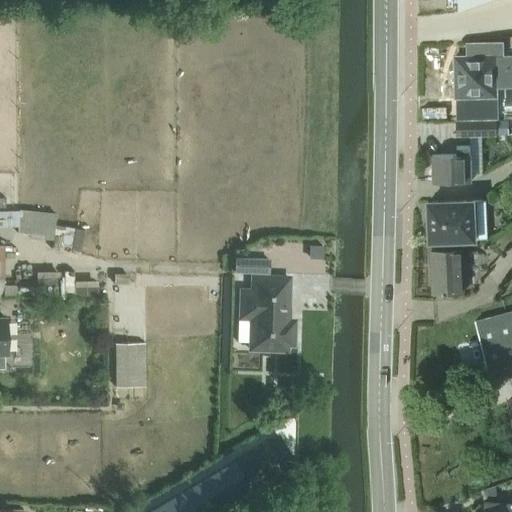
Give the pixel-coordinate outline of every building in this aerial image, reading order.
[(480,0),(455,0),(455,9),(480,0)] [(466,56),(454,56),(454,71),(456,71),(456,81),(455,81),(455,96),(495,95),(495,85),(511,83),(511,55),(502,55),(501,41),(466,42),(466,56)] [(454,133),(494,132),(493,118),(453,119),(454,133)] [(506,118),(493,118),(494,132),(506,132),(506,118)] [(430,153),(431,179),(455,179),(455,178),(468,178),(468,144),(454,144),(454,152),(430,153)] [(473,237),(470,198),(426,200),(427,239),(447,238),(473,237)] [(57,213),(20,209),(18,233),(54,240),(57,213)] [(460,248),(428,249),(429,291),(440,290),(441,292),(444,292),(443,290),(461,290),(460,248)] [(235,264),(235,272),(267,273),(268,259),(246,258),(235,258),(235,264)] [(249,321),(249,351),(287,353),(287,344),(294,338),(294,328),(288,321),(288,311),(284,311),(285,298),(289,298),(289,278),(250,277),(250,289),(239,288),(239,320),(249,321)] [(511,309),(473,321),(485,369),(488,368),(489,371),(496,375),(511,371),(511,309)] [(116,387),(145,386),(145,343),(115,343),(116,387)] [(2,431),(0,431),(0,461),(29,461),(29,434),(31,434),(31,415),(2,415),(2,431)] [(146,511),(211,511),(293,463),(276,435),(270,439),(146,511)] [(511,511),(511,502),(482,501),(481,511),(511,511)]
